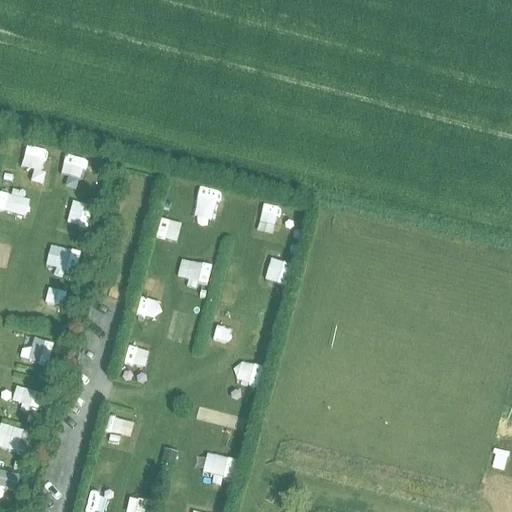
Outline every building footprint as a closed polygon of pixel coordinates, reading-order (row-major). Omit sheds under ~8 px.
[(5,143),(4,162),(29,164),(30,145),(5,143)] [(206,204),(209,189),(188,186),(186,201),(206,204)] [(245,198),(238,220),(261,227),(268,204),(245,198)] [(61,227),(69,205),(53,199),(45,221),(61,227)] [(166,236),(168,215),(142,213),(140,234),(166,236)] [(30,241),(26,262),(51,268),(56,246),(30,241)] [(275,251),(260,251),(260,275),(275,275),(275,251)] [(236,281),(239,261),(214,257),(211,277),(236,281)] [(149,295),(154,277),(133,271),(128,289),(149,295)] [(238,326),(259,330),(262,311),(241,308),(238,326)] [(153,327),(181,332),(183,319),(155,314),(153,327)] [(114,334),(109,351),(132,358),(138,341),(114,334)] [(10,341),(7,356),(29,359),(31,344),(10,341)] [(225,376),(242,382),(249,364),(232,357),(225,376)] [(493,466),(498,446),(483,442),(477,462),(493,466)] [(166,451),(162,465),(173,469),(177,454),(166,451)] [(218,475),(220,461),(201,459),(199,473),(218,475)] [(206,511),(209,499),(191,495),(187,511),(206,511)] [(68,511),(89,511),(91,508),(73,500),(68,511)]
